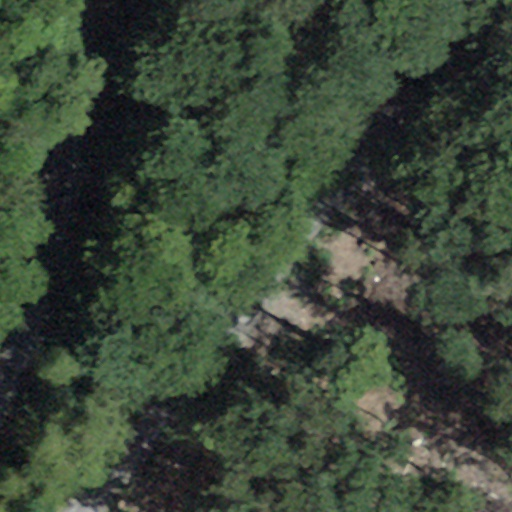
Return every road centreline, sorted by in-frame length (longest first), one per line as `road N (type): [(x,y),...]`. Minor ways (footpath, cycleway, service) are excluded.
road 1 (track): [(487,0),(77,511)]
road 2 (track): [(0,389),(36,304),(55,222),(76,0)]
